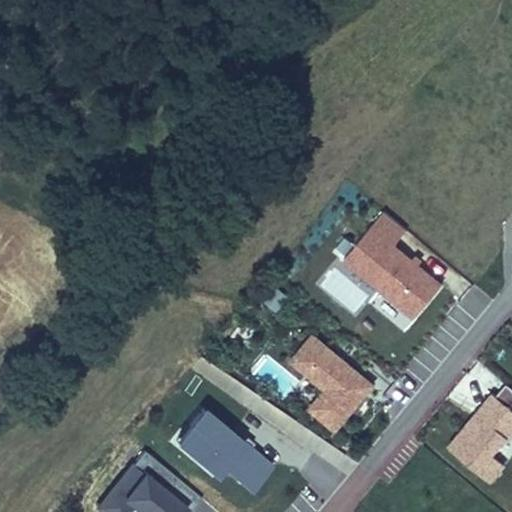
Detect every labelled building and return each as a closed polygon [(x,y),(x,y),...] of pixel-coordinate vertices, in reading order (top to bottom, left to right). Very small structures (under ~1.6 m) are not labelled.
[(440,291),(391,251),(404,236),(385,220),(345,268),(412,324),(440,291)] [(277,311),(291,296),(275,282),(261,298),(277,311)] [(334,435),(371,391),(311,341),(290,367),(324,395),(308,414),(334,435)] [(506,445),(511,437),(511,395),(503,388),(493,401),(490,399),(446,451),(488,486),(501,469),(489,459),(503,442),(506,445)] [(249,452),(252,447),(235,433),(231,437),(198,409),(167,446),(211,482),(221,470),(250,494),(270,470),(249,452)] [(174,511),(164,503),(176,489),(142,461),(99,511),(174,511)]
